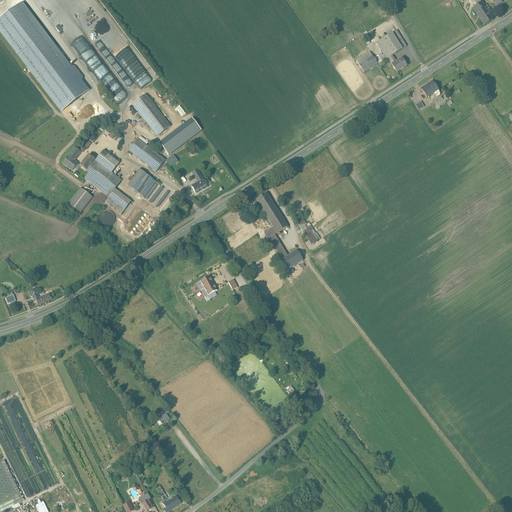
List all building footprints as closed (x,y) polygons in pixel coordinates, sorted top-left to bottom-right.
[(483,6),(480,1),(477,4),(478,5),(473,9),(480,19),(488,14),(486,10),(488,9),(485,4),(483,6)] [(70,67),(22,4),(0,20),(0,30),(61,112),(88,91),(81,82),(82,78),(74,68),(70,67)] [(488,14),(480,19),(484,25),(492,20),(488,15),(491,13),(488,9),(486,10),(488,14)] [(396,31),(377,43),(384,55),(387,58),(387,59),(388,58),(392,56),(406,47),(396,31)] [(370,52),(356,61),(359,65),(373,57),(370,52)] [(384,55),(382,56),(381,54),(378,56),(382,62),(387,58),(384,55)] [(396,62),(392,56),(388,58),(392,64),(396,72),(407,66),(402,58),(396,62)] [(373,57),(359,65),(364,73),(378,64),(374,58),(373,57)] [(438,90),(432,81),(421,89),(427,98),(434,93),(436,97),(437,97),(440,95),(440,94),(438,91),(438,90)] [(170,127),(146,95),(139,100),(133,104),(157,136),(163,132),(170,127)] [(441,97),(432,102),(436,107),(439,105),(438,104),(444,101),(441,97)] [(439,105),(436,107),(437,110),(441,108),(439,106),(445,102),(444,101),(438,104),(439,105)] [(421,102),(415,105),(419,111),(424,107),(421,102)] [(165,161),(137,139),(132,146),(128,151),(156,173),(161,166),(165,161)] [(75,148),(63,164),(72,171),(78,164),(74,161),(81,153),(75,148)] [(119,163),(103,151),(99,156),(96,161),(95,160),(86,171),(89,173),(84,179),(107,196),(109,198),(115,190),(121,181),(111,173),(115,169),(119,163)] [(89,155),(80,166),(86,171),(95,160),(89,155)] [(165,160),(169,167),(178,162),(173,155),(165,160)] [(140,170),(128,186),(132,189),(144,198),(155,182),(149,177),(147,175),(144,173),(140,170)] [(197,170),(192,173),(198,183),(203,180),(197,170)] [(198,183),(196,184),(196,185),(191,187),(195,194),(203,190),(208,187),(203,180),(198,183)] [(158,208),(168,192),(166,191),(164,194),(160,192),(162,189),(159,187),(150,203),(158,208)] [(80,189),(68,204),(80,214),(92,198),(80,189)] [(131,202),(115,190),(112,194),(109,198),(105,203),(121,216),(124,210),(127,206),(131,202)] [(266,194),(256,200),(261,209),(261,210),(272,203),(266,194)] [(272,203),(261,210),(261,209),(249,217),(252,221),(264,214),(277,234),(288,227),(281,215),(280,216),(272,203)] [(114,223),(115,220),(114,216),(113,214),(110,212),(106,211),(103,212),(100,214),(99,217),(98,220),(99,223),(100,226),(103,228),(107,228),(110,228),(113,226),(114,223)] [(305,215),(295,220),(298,224),(304,220),(304,221),(307,219),(305,215)] [(304,220),(298,224),(302,231),(308,228),(308,227),(304,221),(304,220)] [(319,240),(310,226),(308,227),(308,228),(302,231),(311,245),(317,242),(316,241),(319,240)] [(271,229),(264,233),(273,247),(279,243),(271,229)] [(287,257),(279,243),(273,247),(281,260),(287,257)] [(281,260),(281,261),(287,271),(303,261),(296,251),(287,257),(281,260)] [(209,277),(197,283),(207,301),(217,295),(215,292),(217,291),(209,277)] [(234,279),(228,283),(233,292),(239,289),(237,286),(234,279)] [(35,289),(28,291),(31,297),(33,296),(37,294),(35,289)] [(50,293),(39,298),(37,294),(33,296),(34,300),(35,300),(38,306),(52,299),(50,293)] [(13,295),(5,298),(8,304),(16,301),(13,295)] [(291,386),(286,389),(289,394),(294,391),(291,386)] [(166,414),(158,419),(162,424),(169,419),(166,414)] [(4,461),(0,462),(0,511),(1,511),(24,501),(4,461)] [(169,500),(163,491),(160,493),(165,501),(163,503),(163,504),(169,500)] [(150,499),(148,494),(139,499),(142,504),(150,499)] [(169,500),(163,504),(166,508),(163,510),(164,511),(168,511),(181,504),(175,496),(169,500)] [(147,500),(142,504),(147,511),(152,508),(147,500)] [(38,511),(47,511),(43,501),(35,505),(38,511)] [(123,504),(125,511),(129,511),(134,510),(130,501),(123,504)]
